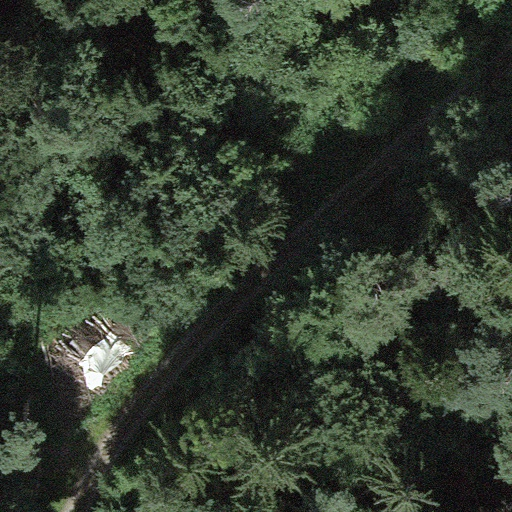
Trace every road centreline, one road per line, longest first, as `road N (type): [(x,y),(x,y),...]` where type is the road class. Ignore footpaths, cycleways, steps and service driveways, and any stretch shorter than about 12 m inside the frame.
road 1 (track): [(98,511),(123,449),(221,325),(511,81)]
road 2 (track): [(0,30),(146,47),(511,6)]
